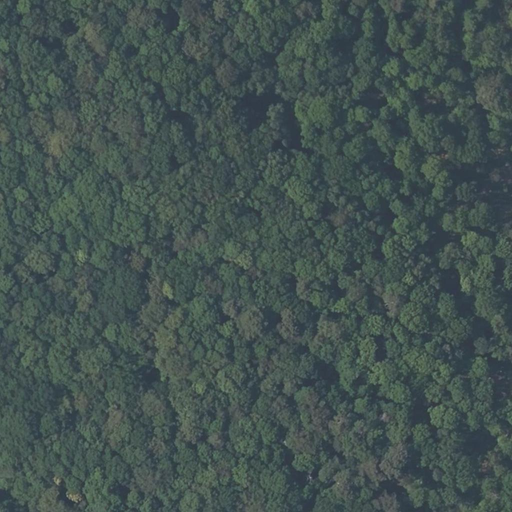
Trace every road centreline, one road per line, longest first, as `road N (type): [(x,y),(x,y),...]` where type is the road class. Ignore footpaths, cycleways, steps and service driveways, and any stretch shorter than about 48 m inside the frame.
road 1 (track): [(388,511),(185,0)]
road 2 (track): [(60,0),(96,152),(151,301),(207,511)]
